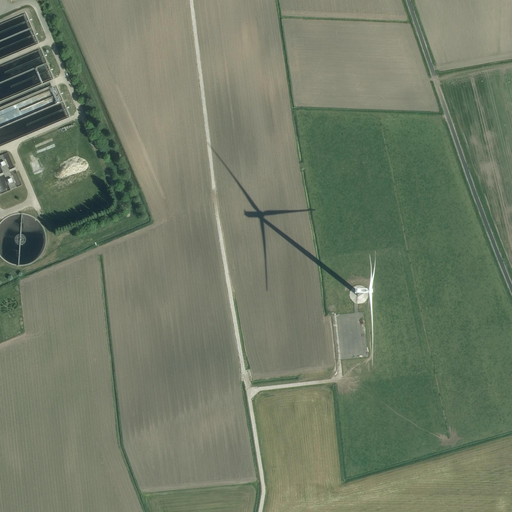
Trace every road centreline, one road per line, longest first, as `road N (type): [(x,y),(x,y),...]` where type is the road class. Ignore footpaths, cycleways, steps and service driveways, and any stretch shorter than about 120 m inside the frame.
road 1 (track): [(511,287),(406,0)]
road 2 (unknown): [(78,114),(99,165),(34,200)]
